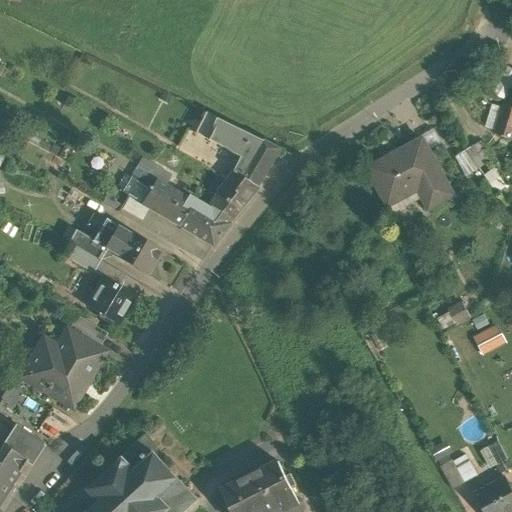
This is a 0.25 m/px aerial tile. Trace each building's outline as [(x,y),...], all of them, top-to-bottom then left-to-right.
[(496,87),(506,92),(511,78),(511,69),(506,67),(496,87)] [(511,107),(505,105),(496,135),(511,139),(511,135),(511,107)] [(217,118),(205,112),(194,134),(207,140),(217,118)] [(281,148),(217,118),(207,140),(241,157),(234,170),(258,187),(281,148)] [(422,139),(399,151),(401,154),(368,171),(385,203),(418,185),(424,197),(422,198),(428,210),(454,197),(422,139)] [(170,175),(154,165),(152,169),(149,168),(145,176),(154,181),(163,187),(170,175)] [(494,167),(485,173),(495,190),(504,185),(494,167)] [(226,182),(216,197),(209,207),(232,220),(258,187),(234,170),(226,182)] [(128,195),(128,196),(140,203),(154,181),(145,176),(141,173),(136,182),(128,195)] [(217,177),(209,189),(214,192),(212,194),(216,197),(226,182),(217,177)] [(136,182),(130,178),(122,192),(128,195),(136,182)] [(154,181),(140,203),(179,226),(192,204),(163,187),(154,181)] [(192,204),(179,226),(212,245),(232,220),(209,207),(208,213),(192,204)] [(93,241),(92,241),(107,249),(106,251),(113,255),(115,252),(116,252),(128,232),(105,219),(93,241)] [(93,241),(75,230),(68,243),(76,247),(100,262),(106,251),(107,249),(92,241),(93,241)] [(128,232),(116,252),(115,252),(113,255),(147,275),(161,251),(128,231),(128,232)] [(100,262),(76,247),(69,259),(93,273),(93,272),(93,273),(100,262)] [(134,295),(103,277),(95,291),(99,294),(91,308),(117,324),(134,295)] [(455,324),(470,318),(463,300),(448,306),(455,324)] [(108,334),(77,316),(67,332),(98,350),(108,334)] [(481,354),(507,342),(498,323),(472,335),(481,354)] [(98,350),(67,332),(51,359),(37,352),(23,377),(72,406),(103,353),(98,350)] [(0,445),(13,426),(0,417),(0,445)] [(0,445),(0,497),(23,462),(30,466),(43,446),(13,426),(0,445)] [(146,434),(120,456),(122,459),(87,490),(89,492),(82,498),(93,509),(89,511),(87,511),(86,510),(85,511),(84,511),(182,511),(197,499),(153,452),(158,447),(146,434)] [(511,464),(499,440),(483,448),(492,467),(475,476),(479,484),(511,467),(511,464)] [(466,453),(455,460),(466,480),(478,474),(466,453)] [(465,482),(453,461),(441,468),(453,489),(465,482)] [(232,511),(301,511),(298,505),(300,504),(292,488),(296,486),(291,475),(286,477),(279,462),(221,491),(232,511)] [(511,488),(507,479),(475,496),(484,511),(510,511),(511,511),(511,488)]
